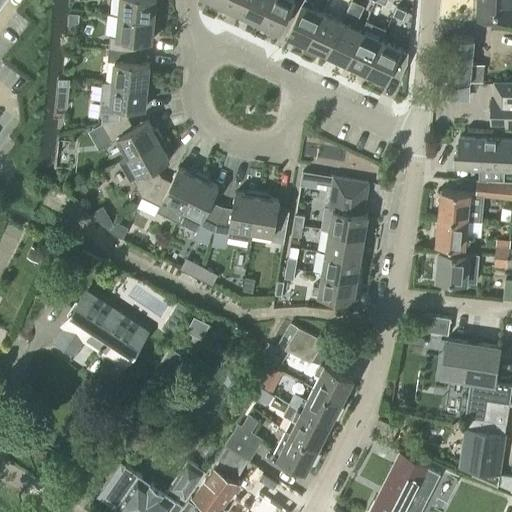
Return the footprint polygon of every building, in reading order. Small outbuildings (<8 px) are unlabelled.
[(120,0),(119,16),(157,20),(158,10),(155,6),(155,0),(120,0)] [(240,14),(247,0),(222,0),(219,8),(227,12),(232,10),(240,14)] [(259,26),(271,0),(247,0),(240,14),(247,17),(249,22),(259,26)] [(293,0),(271,0),(259,26),(266,30),(271,28),(279,32),(294,0),(293,0)] [(511,19),(511,0),(479,0),(478,18),(511,19)] [(305,48),(322,13),(301,3),(287,35),(295,39),(297,44),(305,48)] [(402,20),(406,11),(396,7),(392,15),(402,20)] [(326,54),(341,22),(322,13),(305,48),(314,52),(319,50),(326,54)] [(157,20),(119,16),(117,37),(109,36),(108,48),(140,51),(141,40),(151,41),(152,32),(156,29),(157,20)] [(344,66),(361,31),(341,22),(326,54),(334,57),(336,62),(344,66)] [(366,72),(381,41),(361,31),(344,66),(353,70),(358,68),(366,72)] [(447,80),(469,82),(473,38),(452,36),(447,80)] [(381,41),(366,72),(374,76),(375,81),(384,85),(389,74),(400,78),(407,63),(408,52),(407,51),(407,52),(406,53),(401,50),(381,41)] [(112,82),(151,86),(151,77),(148,73),(149,64),(139,63),(140,51),(108,48),(107,61),(114,62),(112,82)] [(99,114),(102,117),(101,124),(104,123),(128,118),(129,107),(145,108),(146,99),(150,96),(151,86),(112,82),(107,81),(102,81),(99,114)] [(511,123),(511,83),(494,83),(494,96),(492,96),(491,123),(511,123)] [(128,118),(104,123),(101,124),(111,142),(117,138),(128,157),(161,138),(157,129),(152,128),(147,120),(133,128),(128,118)] [(511,139),(459,137),(458,149),(455,149),(454,166),(479,168),(478,180),(477,194),(486,195),(486,193),(511,195),(511,181),(504,181),(504,169),(511,169),(511,139)] [(142,196),(161,177),(160,176),(155,167),(169,159),(165,151),(166,146),(161,138),(128,157),(138,175),(132,179),(142,196)] [(184,204),(200,174),(191,170),(186,171),(178,167),(171,182),(161,177),(142,196),(142,197),(160,206),(157,212),(176,221),(184,204)] [(214,232),(222,206),(221,206),(211,201),(218,187),(210,183),(208,178),(200,174),(184,204),(176,221),(195,231),(198,224),(213,231),(214,232)] [(367,238),(369,228),(366,224),(367,215),(363,214),(368,183),(334,177),(329,208),(332,209),(329,231),(367,238)] [(438,216),(467,219),(479,220),(481,206),(468,205),(469,192),(441,189),(438,216)] [(252,231),(258,193),(248,191),(244,194),(235,192),(233,208),(222,206),(214,232),(229,234),(231,227),(252,231)] [(258,193),(252,231),(272,234),(271,241),(283,243),(289,211),(278,210),(279,200),(270,198),(267,194),(258,193)] [(293,225),(302,227),(304,216),(295,214),(293,225)] [(467,219),(438,216),(436,244),(464,247),(467,219)] [(302,227),(293,225),(291,235),(300,237),(302,227)] [(367,238),(329,231),(325,253),(360,258),(361,249),(365,246),(367,238)] [(508,257),(509,247),(497,245),(496,256),(508,257)] [(508,257),(496,256),(495,267),(511,268),(511,246),(509,247),(508,257)] [(438,265),(435,266),(435,274),(437,276),(437,279),(475,282),(478,254),(439,251),(438,265)] [(322,274),(360,280),(361,270),(358,266),(360,258),(325,253),(322,274)] [(286,267),(295,269),(297,258),(287,257),(286,267)] [(295,269),(286,267),(284,278),(293,279),(295,269)] [(360,280),(322,274),(318,295),(353,301),(354,292),(358,289),(360,280)] [(511,279),(505,279),(503,299),(511,300),(511,279)] [(125,362),(145,332),(86,292),(64,325),(66,326),(55,342),(73,354),(84,338),(86,339),(88,336),(125,362)] [(448,335),(450,318),(424,314),(421,331),(448,335)] [(291,338),(317,352),(324,341),(298,327),(291,338)] [(317,352),(291,338),(284,349),(310,363),(317,352)] [(467,399),(509,405),(511,385),(511,384),(495,382),(500,347),(447,339),(442,375),(470,380),(467,399)] [(313,387),(341,402),(353,379),(320,362),(314,374),(319,376),(313,387)] [(341,402),(313,387),(306,400),(294,393),(289,404),(299,410),(329,425),(341,402)] [(509,405),(467,399),(465,417),(506,423),(509,405)] [(289,433),(318,447),(329,425),(299,410),(289,404),(283,415),(295,421),(289,433)] [(233,435),(258,450),(265,439),(253,432),(260,420),(251,414),(244,426),(240,424),(233,435)] [(510,490),(511,479),(511,475),(499,474),(505,434),(465,428),(459,468),(510,490)] [(318,447),(289,433),(285,430),(273,454),(306,471),(318,447)] [(258,450),(233,435),(227,445),(252,460),(258,450)] [(429,484),(435,471),(409,457),(403,470),(394,465),(369,511),(405,511),(422,480),(429,484)] [(176,511),(205,471),(187,460),(168,487),(157,480),(154,485),(125,465),(105,494),(118,503),(114,508),(120,511),(176,511)] [(214,469),(192,499),(210,511),(219,511),(240,484),(226,474),(225,476),(214,469)] [(235,497),(226,509),(230,511),(288,511),(258,491),(248,506),(235,497)]
